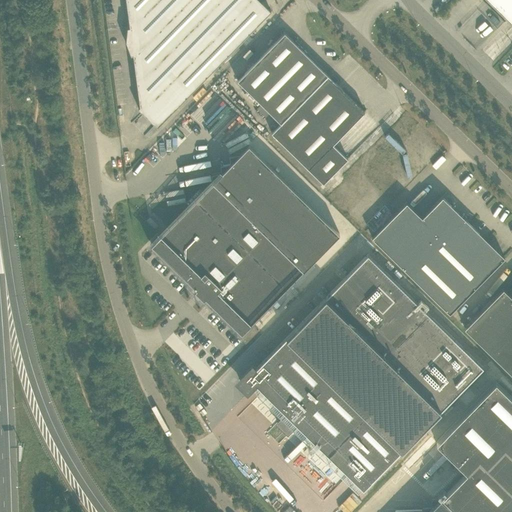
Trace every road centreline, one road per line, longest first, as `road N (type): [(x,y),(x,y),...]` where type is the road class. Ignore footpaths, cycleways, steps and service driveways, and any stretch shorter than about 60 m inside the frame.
road 1 (unclassified): [(227,511),(175,443),(127,338),(99,222),(69,0)]
road 2 (motorway): [(100,511),(57,446),(27,372),(0,242)]
road 3 (unclassified): [(314,0),(511,192)]
